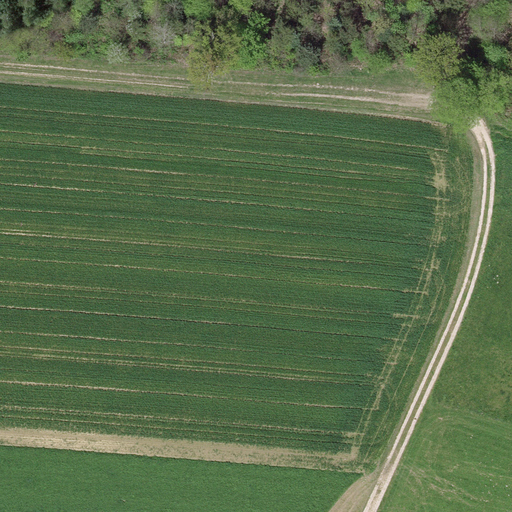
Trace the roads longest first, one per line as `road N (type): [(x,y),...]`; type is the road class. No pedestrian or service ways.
road 1 (track): [(0,62),(437,90),(511,131)]
road 2 (track): [(371,511),(475,263),(489,178),(476,117)]
